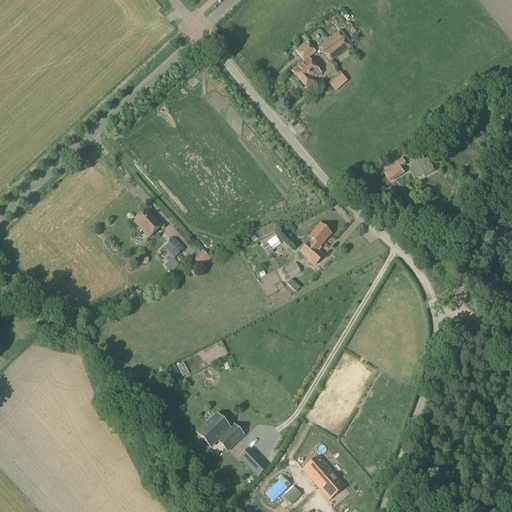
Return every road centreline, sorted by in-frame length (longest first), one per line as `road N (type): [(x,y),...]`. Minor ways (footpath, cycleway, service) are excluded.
road 1 (unclassified): [(380,511),(435,356),(427,289),(199,32)]
road 2 (unclassified): [(0,217),(199,32)]
road 3 (unknown): [(400,252),(282,427)]
road 4 (track): [(511,154),(455,305)]
